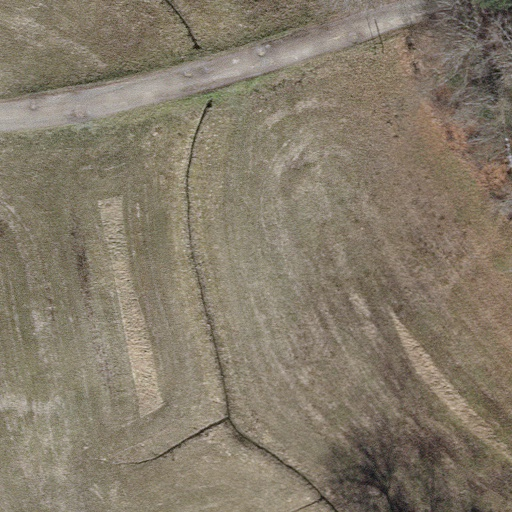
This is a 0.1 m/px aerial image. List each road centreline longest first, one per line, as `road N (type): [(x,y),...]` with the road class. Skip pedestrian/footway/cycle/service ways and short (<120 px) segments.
road 1 (track): [(370,25),(212,77),(0,114)]
road 2 (track): [(370,25),(488,0)]
